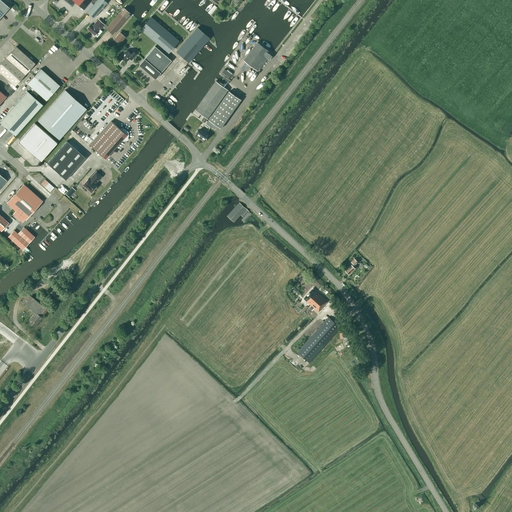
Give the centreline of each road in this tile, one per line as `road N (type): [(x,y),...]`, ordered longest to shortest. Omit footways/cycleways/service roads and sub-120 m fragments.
road 1 (tertiary): [(445,511),(385,410),(371,343),(350,300),(197,159)]
road 2 (tertiary): [(0,409),(197,159)]
road 3 (unclassified): [(197,159),(36,9)]
road 4 (unclassified): [(197,159),(320,0)]
